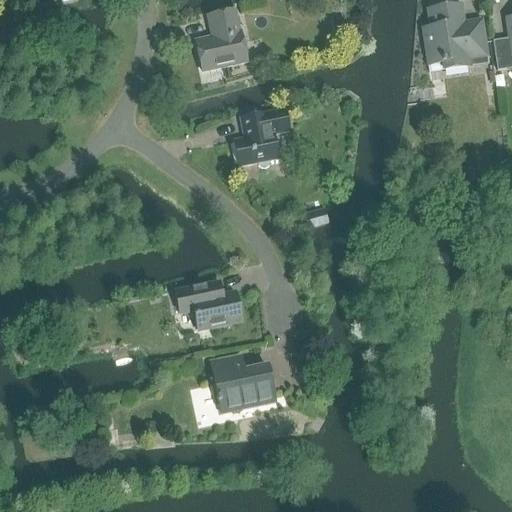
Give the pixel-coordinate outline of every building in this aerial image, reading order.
[(459,25),(458,19),(460,7),(426,12),(429,30),(422,31),(427,68),(442,65),(443,72),(488,66),(481,22),(459,25)] [(238,35),(233,13),(208,18),(213,40),(195,44),(202,73),(246,64),(239,34),(238,35)] [(511,19),(505,20),(508,41),(492,43),(497,73),(511,70),(511,19)] [(503,76),(495,77),(496,89),(505,88),(503,76)] [(243,141),(232,143),(237,169),(257,166),(258,168),(260,170),(263,171),(266,171),(270,167),(270,165),(270,163),(279,161),(274,135),(290,132),(286,111),(265,115),(240,120),(243,141)] [(305,229),(328,223),(324,208),(301,214),(305,229)] [(213,300),(210,286),(174,294),(179,316),(193,313),(197,333),(241,324),(234,295),(213,300)] [(243,373),(240,359),(210,365),(221,416),(274,405),(266,368),(243,373)] [(199,360),(192,362),(194,372),(194,371),(201,370),(199,360)] [(105,416),(99,424),(107,430),(110,426),(109,419),(105,416)]
